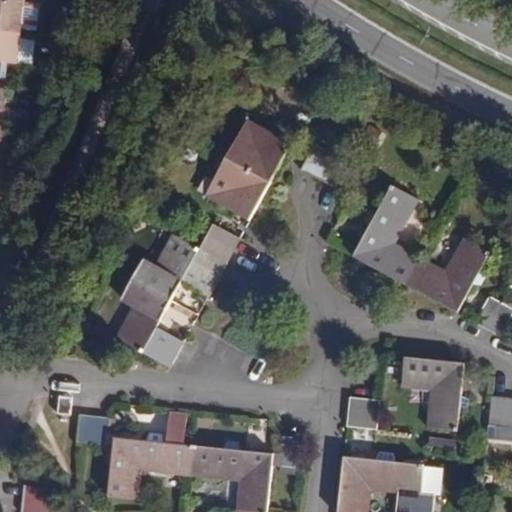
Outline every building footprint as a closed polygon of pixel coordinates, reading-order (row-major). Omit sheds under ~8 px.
[(0,0),(0,32),(20,35),(21,31),(23,3),(23,0),(0,0)] [(23,3),(21,31),(36,33),(39,5),(23,3)] [(20,35),(0,32),(0,62),(17,65),(20,35)] [(245,119),(224,157),(270,182),(287,150),(290,144),(245,119)] [(326,183),(341,156),(316,142),(306,160),(301,170),(326,183)] [(365,169),(341,156),(326,183),(351,196),(365,169)] [(270,182),(224,157),(203,197),(249,221),(270,182)] [(407,285),(420,259),(396,246),(418,199),(391,185),(377,211),(369,211),(364,222),(368,227),(353,256),(407,285)] [(199,249),(227,263),(241,237),(213,222),(199,249)] [(209,296),(227,263),(199,249),(171,234),(153,267),(141,261),(131,280),(171,301),(182,281),(209,296)] [(446,273),(420,259),(407,285),(460,313),(475,285),(484,286),(490,275),(484,269),(492,254),(464,239),(446,273)] [(151,338),(171,301),(131,280),(121,300),(133,307),(116,339),(171,368),(179,354),(151,338)] [(511,290),(510,290),(503,303),(489,329),(503,337),(511,318),(511,290)] [(489,329),(503,303),(490,296),(476,322),(489,329)] [(465,362),(405,356),(403,385),(432,389),(427,426),(459,429),(461,412),(469,410),(470,399),(462,395),(464,371),(465,362)] [(502,427),(505,397),(492,396),(489,426),(502,427)] [(511,397),(505,397),(502,427),(511,428),(511,397)] [(380,401),(349,398),(346,426),(377,429),(380,401)] [(141,472),(192,477),(195,445),(185,444),(188,415),(171,413),(167,443),(164,442),(162,435),(151,433),(149,441),(115,437),(109,497),(139,500),(141,472)] [(108,416),(81,414),(76,444),(86,445),(105,446),(108,416)] [(298,436),(283,434),(281,464),(295,466),(298,436)] [(238,509),(265,511),(269,511),(275,454),(241,450),(241,443),(228,442),(225,449),(195,445),(192,477),(240,481),(238,509)] [(343,457),(337,511),(368,511),(370,492),(420,497),(424,466),(395,463),(392,455),(381,454),(378,461),(343,457)] [(53,511),(55,489),(23,485),(20,511),(53,511)]
